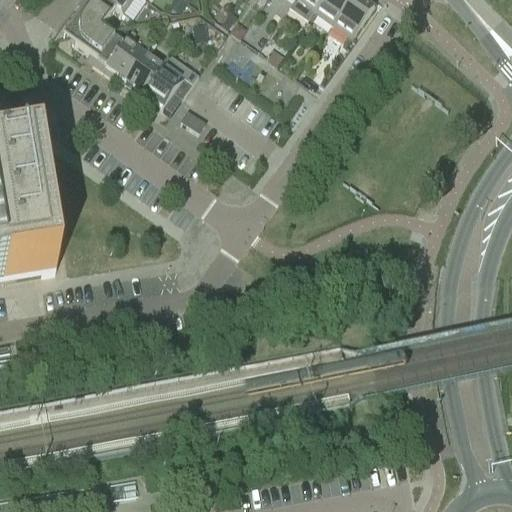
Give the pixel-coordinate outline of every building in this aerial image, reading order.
[(115,12),(97,0),(82,0),(80,4),(84,7),(69,28),(71,39),(99,35),(114,13),(115,12)] [(121,18),(134,0),(97,0),(115,12),(114,13),(121,18)] [(307,26),(312,18),(324,0),(296,0),(294,5),(288,13),(307,26)] [(324,0),(312,18),(331,31),(353,1),(351,0),(324,0)] [(365,9),(353,1),(331,31),(350,45),(375,11),(368,6),(365,9)] [(192,32),(194,43),(205,41),(203,31),(192,32)] [(244,34),(239,31),(234,32),(230,37),(238,42),(244,34)] [(99,35),(71,39),(73,50),(94,65),(91,70),(102,77),(121,51),(120,50),(99,35)] [(125,43),(120,50),(121,51),(102,77),(108,82),(111,78),(123,87),(145,57),(125,43)] [(163,70),(145,57),(123,87),(135,96),(133,99),(139,104),(163,70)] [(162,114),(172,99),(182,85),(190,91),(197,82),(169,62),(163,70),(139,104),(146,108),(151,107),(161,114),(162,114)] [(190,91),(182,85),(172,99),(180,105),(190,91)] [(172,99),(162,114),(170,120),(180,105),(172,99)] [(0,287),(53,278),(29,128),(0,107),(0,287)] [(204,129),(185,117),(179,127),(197,139),(204,129)]
